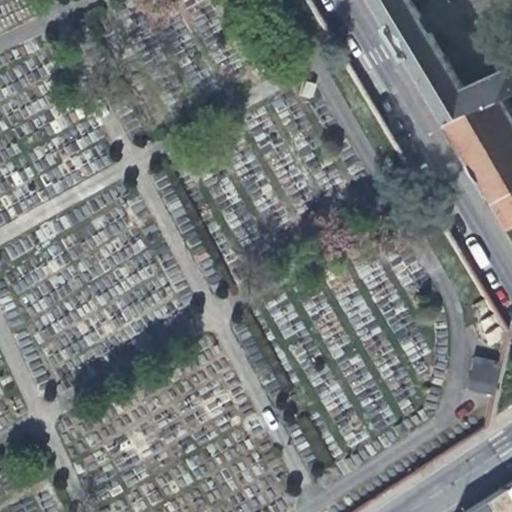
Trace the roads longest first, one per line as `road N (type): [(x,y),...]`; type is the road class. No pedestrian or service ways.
road 1 (residential): [(511,291),(334,0)]
road 2 (tertiary): [(511,435),(396,511)]
